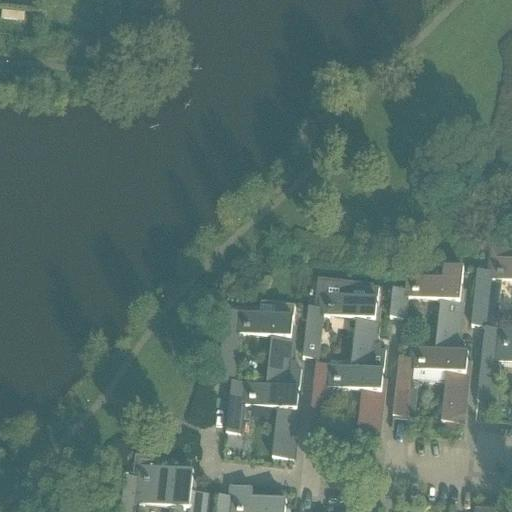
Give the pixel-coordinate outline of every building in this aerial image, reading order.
[(0,0),(0,20),(99,32),(104,5),(108,6),(109,0),(0,0)] [(477,274),(472,329),(475,329),(484,330),(485,330),(489,296),(491,282),(502,283),(511,284),(511,249),(493,248),(492,260),(491,274),(477,272),(477,274)] [(440,304),(435,352),(456,355),(462,305),(460,305),(464,272),(408,266),(405,293),(393,291),(390,320),(403,322),(406,300),(440,304)] [(305,338),(302,361),(317,363),(319,339),(321,318),(356,322),(351,371),(373,373),(383,375),(386,354),(380,353),(381,347),(376,346),(378,323),(377,323),(379,303),(377,303),(379,290),(324,284),(323,297),(321,310),(308,309),(308,312),(307,324),(305,338)] [(218,383),(232,384),(237,336),(272,340),(267,388),(300,392),(302,372),(296,371),(296,365),(291,364),(293,341),(291,341),(295,308),(275,306),(274,318),(226,313),(218,383)] [(485,330),(477,404),(490,405),(495,367),(495,364),(511,366),(511,333),(497,332),(485,330)] [(400,359),(393,418),(412,420),(415,393),(410,392),(411,384),(445,388),(441,424),(463,426),(468,376),(467,376),(469,356),(456,355),(435,352),(414,350),(412,361),(400,359)] [(312,410),(309,438),(329,440),(334,391),(364,394),(359,442),(378,444),(380,431),(384,395),(382,394),(384,375),(383,375),(373,373),(351,371),(329,369),(317,367),(315,381),(312,410)] [(267,388),(232,384),(226,436),(240,437),(243,408),(278,412),(272,461),(294,463),(299,413),(297,413),(300,392),(267,388)] [(125,482),(121,511),(133,511),(135,511),(136,507),(170,511),(205,511),(208,497),(192,495),(194,475),(158,471),(159,463),(158,463),(158,464),(140,462),(138,483),(125,482)] [(285,511),(287,504),(252,500),(253,491),(233,488),(232,498),(220,496),(217,511),(285,511)]
